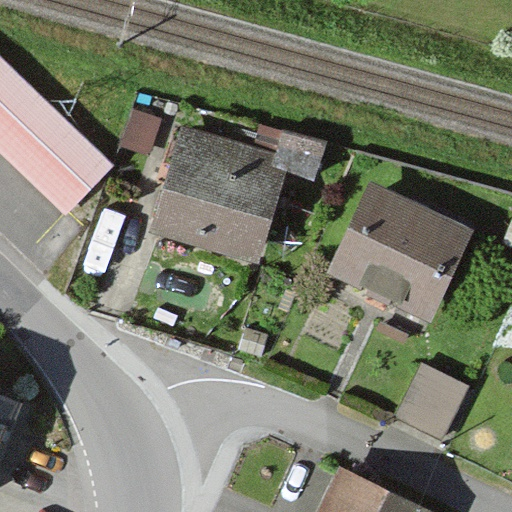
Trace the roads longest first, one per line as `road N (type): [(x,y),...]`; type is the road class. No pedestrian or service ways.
road 1 (residential): [(497,511),(279,410),(166,405),(116,422)]
road 2 (residential): [(116,422),(85,367),(0,280)]
